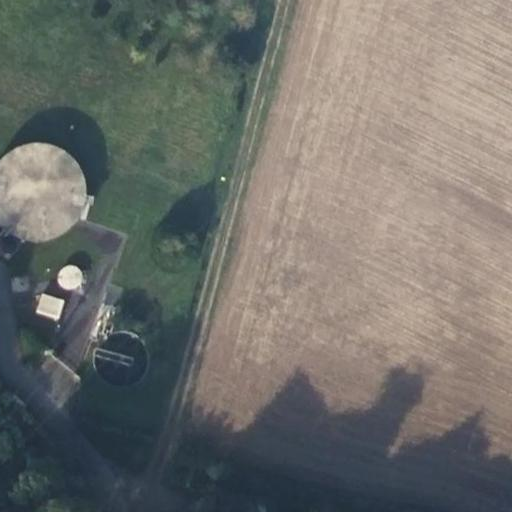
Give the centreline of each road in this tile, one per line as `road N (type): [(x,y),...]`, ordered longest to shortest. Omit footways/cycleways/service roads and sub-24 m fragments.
road 1 (track): [(294,0),(154,501)]
road 2 (unclassified): [(0,399),(57,444),(105,494),(109,511)]
